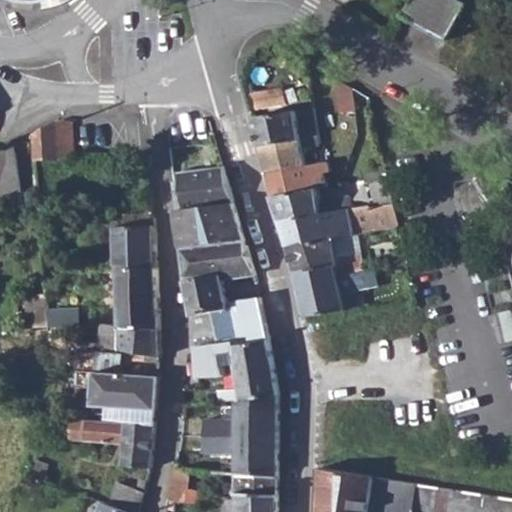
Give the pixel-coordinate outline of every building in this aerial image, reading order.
[(469,0),(416,0),(410,12),(453,35),(472,1),(469,0)] [(246,84),(252,108),(286,102),(284,85),(255,90),(253,83),(246,84)] [(253,115),(261,144),(302,138),(303,135),(319,133),(315,104),(253,115)] [(34,129),(37,159),(38,159),(61,157),(58,115),(34,129)] [(58,115),(61,157),(75,156),(72,116),(58,115)] [(360,131),(366,179),(366,180),(371,180),(375,203),(395,201),(380,128),(360,131)] [(261,144),(267,170),(308,163),(304,144),(321,142),(319,133),(303,135),(302,138),(261,144)] [(0,194),(23,189),(14,140),(0,146),(0,194)] [(207,140),(174,146),(178,169),(211,162),(207,140)] [(169,182),(176,211),(234,198),(223,163),(179,170),(180,180),(169,182)] [(267,170),(281,219),(353,206),(350,194),(321,199),(319,187),(312,188),(308,163),(267,170)] [(176,211),(182,245),(209,241),(245,235),(234,198),(176,211)] [(281,219),(290,245),(337,236),(356,232),(401,225),(395,201),(375,203),(353,206),(281,219)] [(119,261),(121,261),(159,265),(157,224),(156,216),(153,207),(144,208),(144,212),(125,212),(125,223),(117,223),(119,261)] [(337,236),(340,252),(360,248),(356,232),(337,236)] [(209,241),(213,274),(222,272),(223,276),(255,270),(245,235),(209,241)] [(290,245),(298,270),(339,265),(341,272),(349,271),(368,268),(362,248),(360,248),(340,252),(337,236),(290,245)] [(182,245),(186,279),(213,274),(209,241),(182,245)] [(399,248),(402,263),(409,262),(405,246),(399,248)] [(82,324),(126,323),(162,328),(159,265),(121,261),(122,312),(78,312),(77,317),(83,318),(82,324)] [(298,270),(307,313),(348,307),(344,288),(341,272),(339,265),(298,270)] [(349,271),(352,287),(393,280),(390,265),(368,268),(349,271)] [(341,272),(344,288),(352,287),(349,271),(341,272)] [(186,279),(192,313),(201,345),(270,336),(260,293),(234,298),(235,305),(229,306),(223,276),(222,272),(213,274),(186,279)] [(28,294),(29,326),(52,323),(52,321),(50,291),(28,294)] [(82,324),(81,339),(102,342),(102,344),(162,354),(162,328),(126,323),(82,324)] [(191,399),(238,396),(278,393),(275,358),(270,336),(201,345),(199,346),(200,374),(233,371),(231,356),(238,355),(239,370),(242,385),(210,388),(210,386),(192,384),(191,399)] [(233,371),(239,370),(238,355),(231,356),(233,371)] [(78,367),(90,369),(90,357),(78,356),(78,367)] [(96,402),(160,405),(162,373),(98,369),(96,402)] [(206,415),(206,448),(239,447),(239,471),(278,475),(279,431),(278,393),(238,396),(238,415),(206,415)] [(76,413),(74,433),(107,437),(107,435),(126,437),(123,461),(153,465),(158,423),(90,415),(76,413)] [(21,468),(35,470),(46,475),(52,461),(38,456),(35,462),(24,461),(21,468)] [(320,511),(412,511),(414,502),(417,479),(322,465),(320,511)] [(171,484),(196,486),(196,480),(192,479),(192,468),(175,467),(171,484)] [(235,491),(279,492),(278,475),(239,471),(236,471),(235,491)] [(414,502),(424,505),(427,481),(417,479),(414,502)] [(424,505),(437,510),(441,511),(445,484),(427,481),(424,505)] [(117,503),(141,511),(147,490),(125,483),(117,503)] [(167,501),(175,502),(175,498),(198,501),(200,487),(196,486),(171,484),(167,501)] [(441,511),(451,511),(460,511),(465,487),(445,484),(441,511)] [(460,511),(477,511),(482,489),(465,487),(460,511)] [(477,511),(492,511),(496,491),(482,489),(477,511)] [(164,511),(278,511),(279,492),(235,491),(237,494),(236,511),(167,511),(165,511),(164,511)] [(492,511),(511,511),(511,507),(511,493),(496,491),(492,511)] [(98,511),(140,511),(141,511),(117,503),(104,498),(98,511)]
